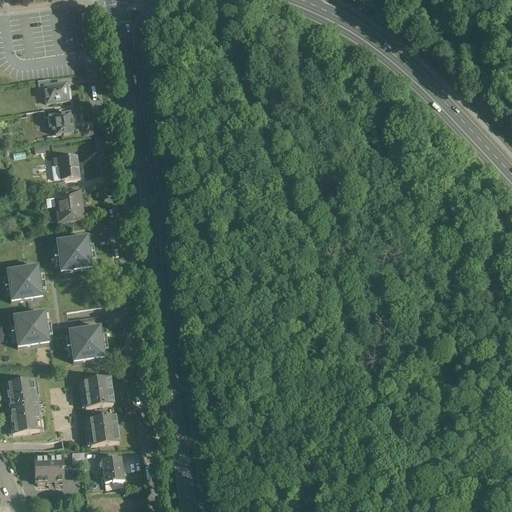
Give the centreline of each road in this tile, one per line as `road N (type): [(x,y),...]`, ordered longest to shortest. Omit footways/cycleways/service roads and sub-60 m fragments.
road 1 (track): [(433,511),(226,82),(196,0)]
road 2 (residential): [(154,511),(94,71),(85,55)]
road 3 (primary): [(125,72),(189,511)]
road 4 (primary): [(511,176),(392,57),(287,0)]
